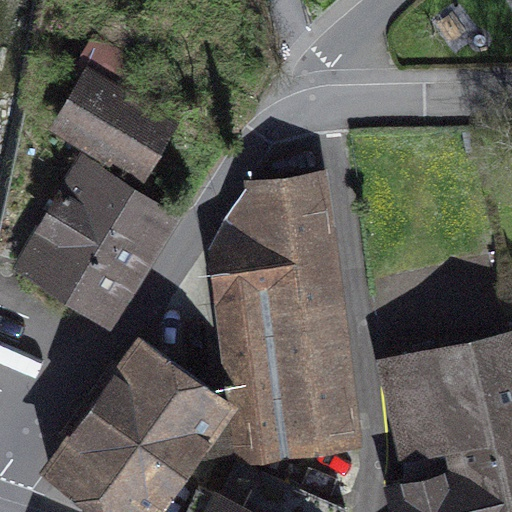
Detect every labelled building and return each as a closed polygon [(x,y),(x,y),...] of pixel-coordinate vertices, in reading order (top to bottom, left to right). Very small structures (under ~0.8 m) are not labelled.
[(175,92),(96,41),(32,140),(79,170),(12,274),(95,327),(165,219),(114,186),(175,92)] [(320,177),(251,187),(208,260),(236,455),(357,438),(320,177)] [(408,511),(474,511),(477,510),(474,503),(511,494),(511,331),(511,329),(390,358),(415,467),(398,474),(408,511)] [(137,511),(214,410),(135,351),(44,472),(97,511),(137,511)] [(262,511),(203,484),(189,511),(262,511)]
